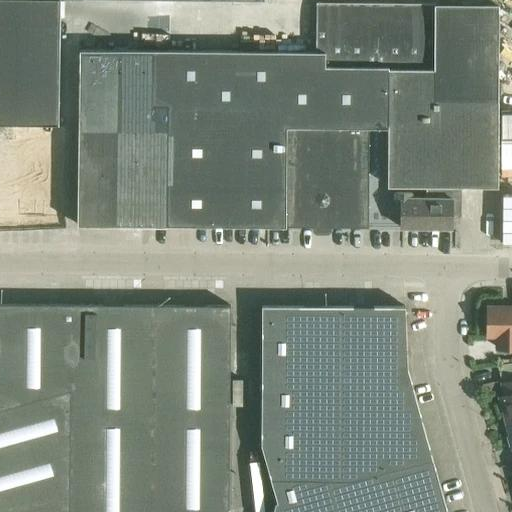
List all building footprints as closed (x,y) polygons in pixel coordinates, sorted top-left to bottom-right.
[(0,0),(0,222),(62,223),(62,220),(63,136),(0,135),(0,123),(58,124),(60,0),(0,0)] [(388,66),(388,125),(387,182),(497,183),(499,1),(490,0),(317,1),(315,51),(307,52),(314,65),(388,66)] [(371,125),(388,125),(388,66),(314,65),(307,52),(80,49),(79,222),(370,225),(371,125)] [(219,511),(230,506),(232,304),(0,302),(0,511),(219,511)] [(448,511),(408,368),(406,304),(303,304),(264,304),(264,325),(263,443),(279,500),(276,501),(273,511),(448,511)] [(511,305),(489,305),(488,335),(498,335),(498,347),(511,347),(511,305)] [(511,438),(511,379),(503,382),(506,395),(500,396),(511,438)]
